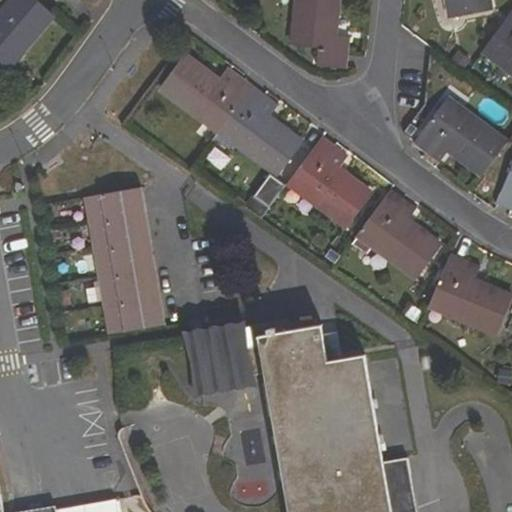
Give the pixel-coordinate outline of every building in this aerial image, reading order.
[(12,0),(0,14),(0,65),(11,53),(15,58),(53,14),(36,0),(12,0)] [(319,48),(317,65),(347,69),(350,36),(334,34),(337,0),(298,0),(293,45),(319,48)] [(447,0),(451,17),(489,9),(487,0),(447,0)] [(511,8),(486,44),(501,55),(497,60),(511,71),(511,8)] [(208,114),(223,125),(253,85),(228,66),(218,78),(184,54),(160,86),(205,119),(208,114)] [(302,143),(268,117),(278,103),(253,85),(223,125),(237,135),(234,140),(279,174),(302,143)] [(413,143),(439,163),(449,149),(483,174),(507,141),(461,108),(457,113),(443,103),(413,143)] [(292,176),(306,186),(303,192),(348,225),(371,194),(338,169),(349,155),(323,136),(292,176)] [(511,167),(497,202),(511,208),(511,167)] [(143,201),(141,202),(139,188),(84,198),(108,335),(165,324),(163,311),(160,312),(158,298),(160,297),(158,285),(156,285),(153,271),(155,271),(153,257),(151,257),(148,243),(151,243),(148,229),(146,229),(143,215),(146,214),(143,201)] [(373,245),(416,277),(441,245),(407,221),(417,208),(390,188),(361,227),(378,239),(373,245)] [(481,265),(451,252),(432,298),(449,306),(447,311),(498,333),(511,298),(511,295),(475,279),(481,265)] [(246,371),(264,368),(289,511),(416,511),(407,457),(383,462),(365,354),(328,360),(321,324),(258,335),(259,345),(243,348),(239,327),(190,336),(200,391),(249,382),(246,371)] [(118,511),(116,499),(57,510),(57,511),(118,511)]
